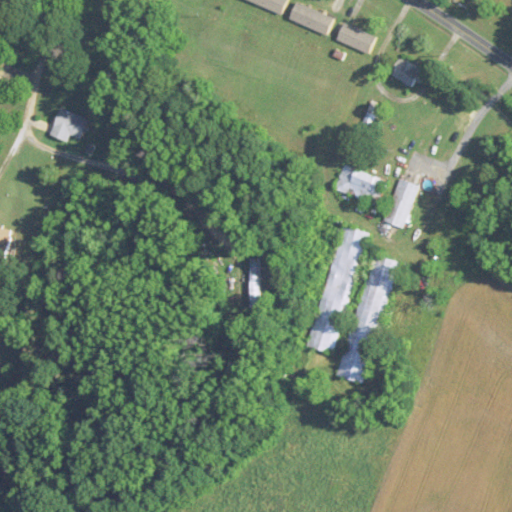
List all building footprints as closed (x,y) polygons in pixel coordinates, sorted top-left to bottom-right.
[(248,0),(283,16),(290,0),(248,0)] [(329,36),(336,18),(299,3),(291,20),(329,36)] [(379,38),(346,23),(339,41),(371,55),(379,38)] [(428,72),(402,59),(393,76),(419,89),(428,72)] [(54,136),(70,141),(72,135),(84,139),(90,118),(62,109),(54,136)] [(373,129),(376,117),(368,115),(365,127),(373,129)] [(379,207),(388,180),(346,164),(336,190),(379,207)] [(404,230),(421,186),(401,178),(384,222),(404,230)] [(310,348),(337,355),(369,232),(342,225),(310,348)] [(14,230),(0,227),(0,264),(8,266),(14,230)] [(338,377),(365,385),(401,262),(373,254),(338,377)] [(252,259),(252,308),(261,308),(261,259),(252,259)] [(0,375),(9,379),(14,368),(0,362),(0,375)]
